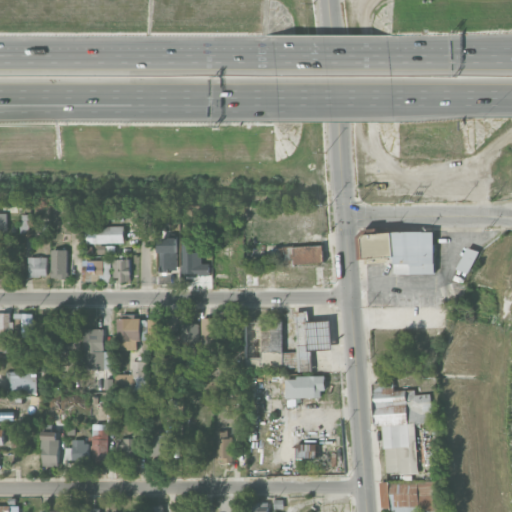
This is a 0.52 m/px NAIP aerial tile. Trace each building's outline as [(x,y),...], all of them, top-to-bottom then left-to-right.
[(0,232),(8,232),(8,211),(0,211),(0,232)] [(125,225),(98,226),(98,243),(125,242),(125,225)] [(435,232),(364,232),(365,258),(395,258),(395,274),(435,273),(435,232)] [(261,247),(261,261),(291,260),(291,263),(323,262),(323,245),(261,247)] [(68,279),(68,250),(52,249),(51,278),(68,279)] [(48,257),(29,257),(29,276),(47,277),(48,257)] [(111,281),(111,259),(83,260),(84,281),(111,281)] [(113,259),(113,281),(131,280),(130,259),(113,259)] [(297,352),(284,352),(285,367),(298,366),(298,371),(312,371),(311,351),(332,350),(331,320),(309,321),(309,311),(296,312),(297,352)] [(0,335),(10,335),(9,313),(0,312),(0,335)] [(33,336),(34,313),(16,313),(16,336),(33,336)] [(118,316),(118,340),(145,340),(145,316),(118,316)] [(219,317),(202,317),(202,345),(218,346),(219,317)] [(147,341),(162,341),(163,319),(148,319),(147,341)] [(225,320),(224,338),(233,339),(235,320),(225,320)] [(182,321),(181,341),(198,341),(199,321),(182,321)] [(245,322),(246,370),(284,369),(282,321),(245,322)] [(85,328),(84,368),(113,369),(113,351),(104,351),(105,329),(85,328)] [(2,347),(1,339),(0,339),(0,355),(8,355),(8,346),(2,347)] [(146,361),(132,361),(132,374),(116,374),(117,388),(147,388),(146,361)] [(37,371),(6,371),(7,394),(37,393),(37,371)] [(324,376),(285,377),(286,398),(324,397),(324,376)] [(418,423),(436,422),(434,393),(418,394),(418,389),(396,390),(395,381),(374,383),(376,426),(385,425),(387,474),(421,472),(418,423)] [(92,463),(109,463),(110,424),(93,424),(92,463)] [(59,431),(43,431),(42,466),(59,466),(59,431)] [(232,431),(217,431),(216,460),(231,460),(232,431)] [(174,454),(174,435),(154,434),(154,453),(174,454)] [(139,438),(120,438),(119,461),(138,462),(139,438)] [(84,440),(73,439),(72,464),(84,464),(84,440)] [(298,458),(319,457),(318,443),(298,444),(298,458)] [(392,511),(436,511),(436,480),(381,481),(382,506),(392,506),(392,511)] [(268,511),(268,502),(250,502),(249,511),(268,511)]
